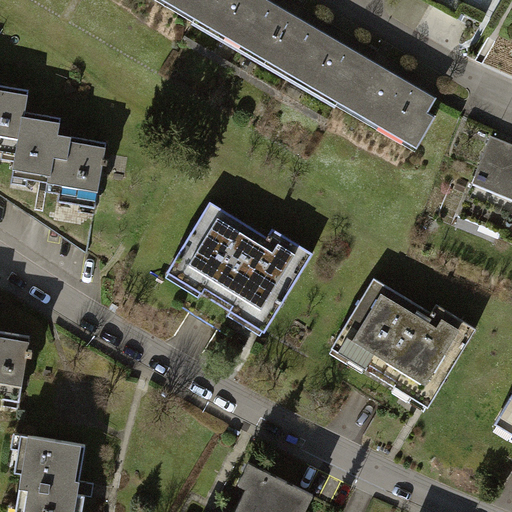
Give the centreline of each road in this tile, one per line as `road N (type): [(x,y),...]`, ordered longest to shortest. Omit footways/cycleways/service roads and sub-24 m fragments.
road 1 (residential): [(0,258),(243,404),(479,511)]
road 2 (residential): [(511,94),(337,0)]
